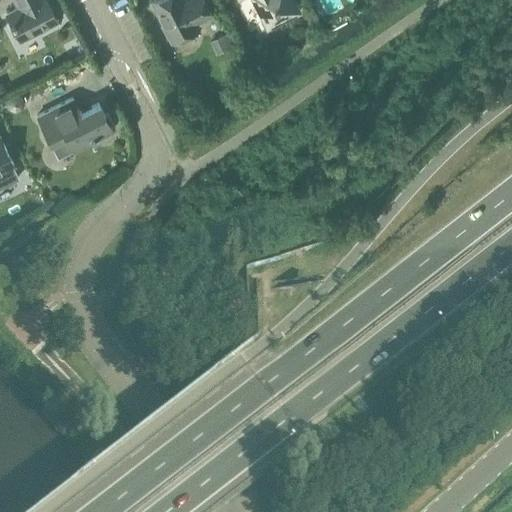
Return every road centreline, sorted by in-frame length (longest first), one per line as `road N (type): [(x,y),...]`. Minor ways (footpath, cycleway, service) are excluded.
road 1 (primary): [(511,195),(101,511)]
road 2 (primary): [(166,511),(511,248)]
road 3 (unclassified): [(179,511),(0,311)]
